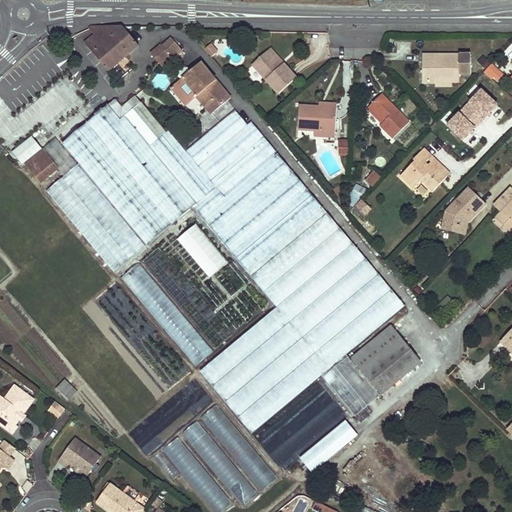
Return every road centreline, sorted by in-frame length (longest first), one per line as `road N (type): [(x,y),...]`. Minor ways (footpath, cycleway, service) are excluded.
road 1 (tertiary): [(331,17),(127,5)]
road 2 (tertiary): [(127,19),(331,17)]
road 3 (residential): [(449,348),(338,461)]
